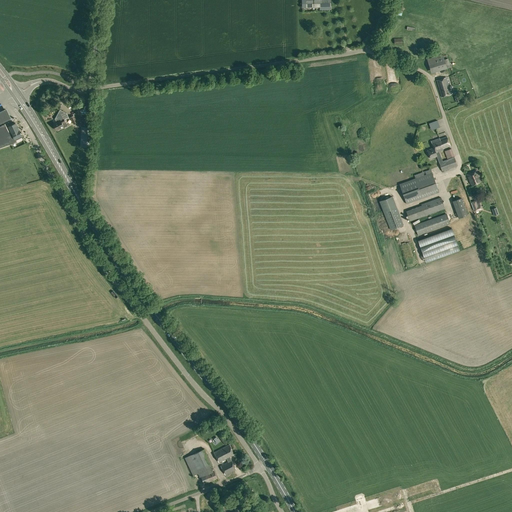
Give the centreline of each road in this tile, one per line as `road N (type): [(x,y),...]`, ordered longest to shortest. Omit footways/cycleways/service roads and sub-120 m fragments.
road 1 (unclassified): [(6,100),(91,250),(259,467)]
road 2 (unclassified): [(91,88),(365,50),(380,34),(389,0)]
road 3 (primary): [(266,463),(88,216)]
road 4 (primary): [(14,97),(88,216)]
road 5 (primary): [(88,216),(21,95)]
